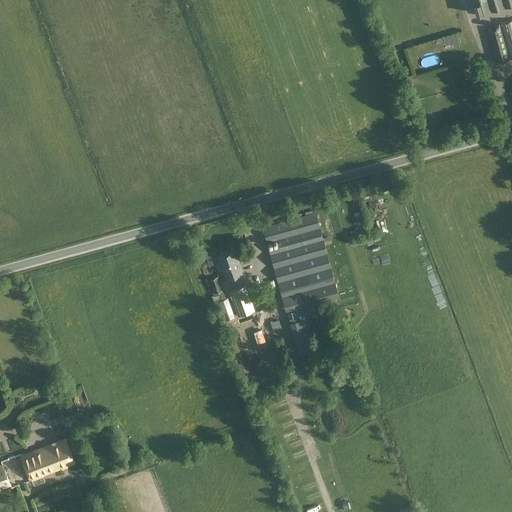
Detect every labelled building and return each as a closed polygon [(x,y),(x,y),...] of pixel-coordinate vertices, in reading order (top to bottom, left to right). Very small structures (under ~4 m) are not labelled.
[(511,0),(471,0),(476,16),(511,6),(511,0)] [(511,58),(511,19),(499,23),(501,27),(486,31),(495,63),(511,58)] [(289,313),(291,322),(290,322),(299,354),(316,349),(307,317),(303,319),(301,309),(340,299),(336,283),(316,212),(262,226),(282,298),(286,313),(289,313)] [(221,269),(225,279),(244,272),(236,250),(217,257),(218,261),(216,262),(218,270),(221,269)] [(208,280),(213,293),(215,293),(225,321),(226,320),(229,328),(233,327),(250,374),(276,365),(258,317),(246,285),(228,291),(237,316),(235,316),(228,297),(226,298),(218,276),(208,280)] [(74,392),(80,389),(77,380),(70,382),(74,392)] [(75,463),(65,439),(22,455),(31,479),(32,479),(43,475),(75,463)] [(0,489),(10,486),(2,465),(0,465),(0,489)]
